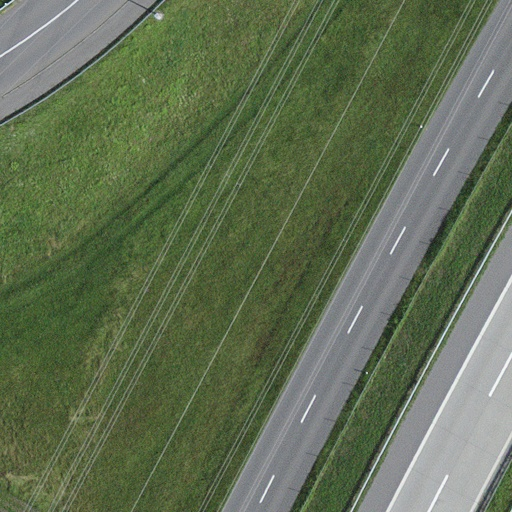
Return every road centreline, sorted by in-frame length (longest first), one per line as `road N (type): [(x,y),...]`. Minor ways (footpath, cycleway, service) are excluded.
road 1 (unclassified): [(511,40),(255,511)]
road 2 (motorway): [(511,362),(432,511)]
